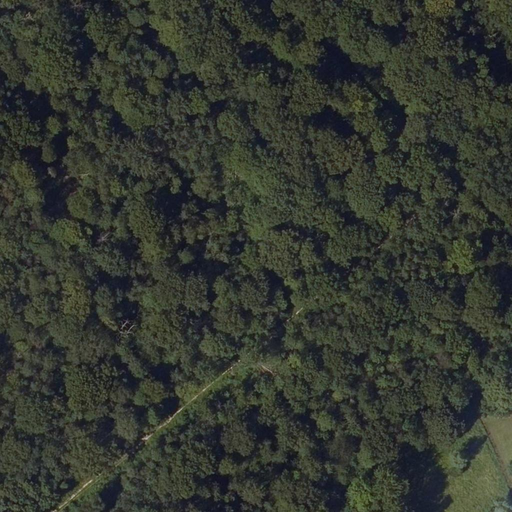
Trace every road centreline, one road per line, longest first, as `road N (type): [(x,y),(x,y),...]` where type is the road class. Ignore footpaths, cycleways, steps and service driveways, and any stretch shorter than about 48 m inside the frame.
road 1 (track): [(464,181),(65,511)]
road 2 (track): [(282,0),(464,181),(511,140)]
